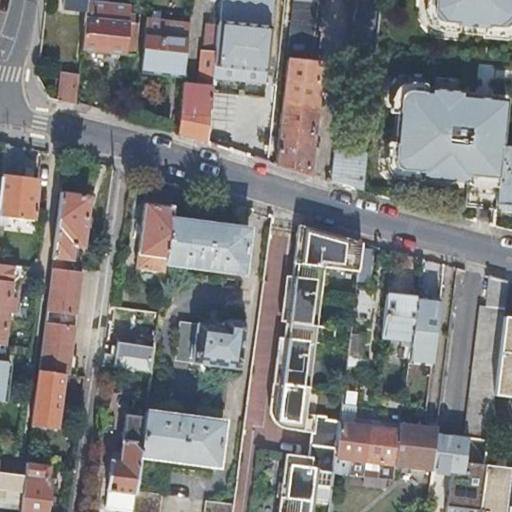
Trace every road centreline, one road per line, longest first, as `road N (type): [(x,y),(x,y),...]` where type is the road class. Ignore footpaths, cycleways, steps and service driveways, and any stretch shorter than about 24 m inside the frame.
road 1 (residential): [(511,252),(124,146)]
road 2 (residential): [(124,146),(73,511)]
road 3 (residential): [(21,453),(62,128)]
